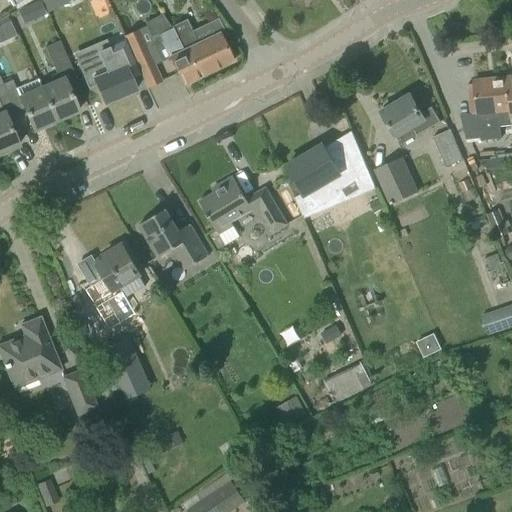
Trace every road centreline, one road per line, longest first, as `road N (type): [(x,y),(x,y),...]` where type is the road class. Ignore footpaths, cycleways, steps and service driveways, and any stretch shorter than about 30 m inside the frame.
road 1 (unclassified): [(0,210),(278,76)]
road 2 (unclassified): [(278,76),(419,0)]
